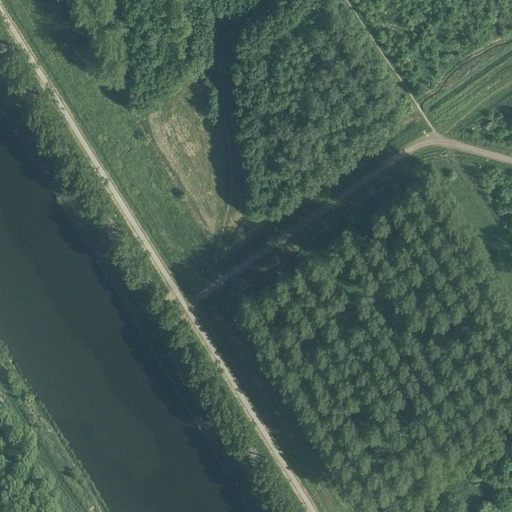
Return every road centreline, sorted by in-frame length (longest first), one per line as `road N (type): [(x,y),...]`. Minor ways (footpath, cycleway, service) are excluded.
road 1 (unclassified): [(284,511),(0,48)]
road 2 (track): [(511,159),(424,142),(165,319)]
road 3 (track): [(0,385),(85,511)]
